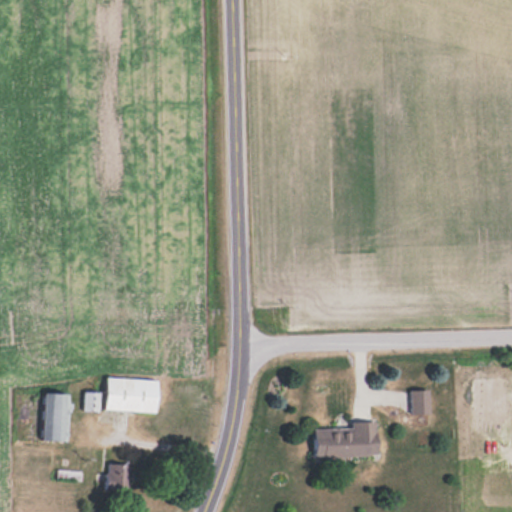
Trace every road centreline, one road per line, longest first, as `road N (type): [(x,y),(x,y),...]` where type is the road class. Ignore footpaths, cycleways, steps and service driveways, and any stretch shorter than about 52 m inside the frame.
road 1 (tertiary): [(237,339),(230,0)]
road 2 (residential): [(237,339),(511,335)]
road 3 (tertiary): [(200,511),(227,440),(237,339)]
